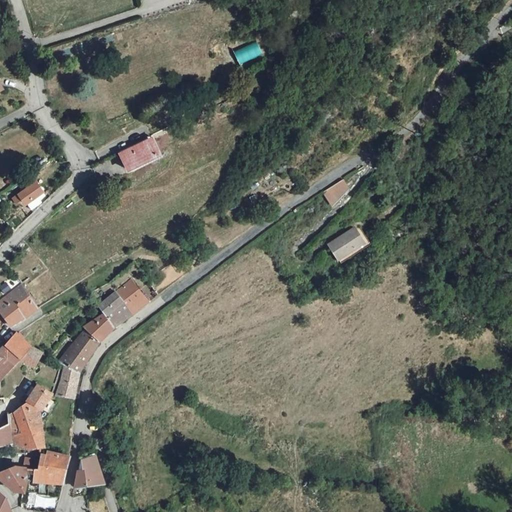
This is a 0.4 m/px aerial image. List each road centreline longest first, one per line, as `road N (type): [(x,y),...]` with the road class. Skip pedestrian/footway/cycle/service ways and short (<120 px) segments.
road 1 (unclassified): [(79,419),(95,357),(112,337),(289,205),(411,127),(511,4)]
road 2 (track): [(0,337),(200,220),(289,205)]
road 3 (residential): [(0,260),(79,180),(77,157),(40,104),(15,0)]
